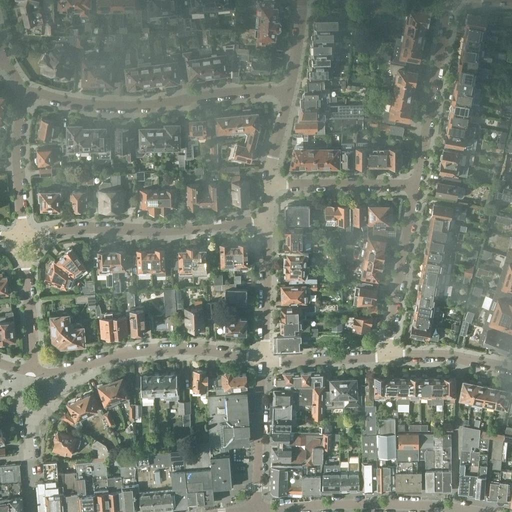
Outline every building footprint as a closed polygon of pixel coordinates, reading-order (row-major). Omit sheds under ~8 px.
[(16,0),(20,1),(25,26),(36,24),(36,23),(43,21),(41,13),(39,11),(38,9),(39,9),(39,8),(40,8),(40,7),(40,6),(40,5),(40,4),(39,3),(39,2),(38,2),(38,0),(16,0)] [(74,11),(74,9),(74,0),(59,0),(59,5),(61,6),(61,8),(68,8),(68,11),(74,11)] [(74,0),(74,9),(81,9),(81,12),(87,12),(87,4),(89,4),(89,0),(74,0)] [(99,0),(98,0),(98,9),(104,9),(104,11),(112,11),(111,0),(99,0)] [(111,0),(112,11),(119,11),(123,11),(123,0),(111,0)] [(123,0),(123,11),(130,11),(130,15),(136,15),(137,19),(142,19),(142,7),(137,7),(137,0),(123,0)] [(144,17),(163,15),(161,0),(147,0),(143,0),(144,18),(144,17)] [(161,0),(163,15),(169,15),(169,17),(170,16),(170,18),(182,17),(181,5),(177,5),(176,0),(161,0)] [(197,9),(204,9),(203,0),(188,0),(189,5),(190,4),(191,13),(197,12),(197,9)] [(217,7),(216,0),(203,0),(204,9),(217,7)] [(258,1),(257,7),(260,7),(259,15),(277,16),(278,7),(277,6),(277,4),(275,2),(264,1),(258,1)] [(398,20),(407,21),(425,24),(428,11),(425,10),(423,10),(423,7),(411,5),(410,5),(402,5),(402,8),(401,12),(400,12),(398,20)] [(492,22),(493,17),(468,13),(467,17),(466,18),(465,22),(466,23),(466,24),(486,27),(487,21),(492,22)] [(257,15),(256,29),(276,30),(278,30),(281,28),(281,22),(279,20),(279,16),(277,16),(259,15),(257,15)] [(339,28),(338,16),(316,16),(317,20),(313,22),(313,26),(315,27),(315,28),(337,28),(339,28)] [(184,18),(184,24),(185,24),(185,30),(190,30),(196,30),(196,29),(197,29),(194,21),(191,21),(191,18),(184,18)] [(405,33),(423,36),(425,24),(407,21),(405,33)] [(485,34),(486,27),(466,24),(466,25),(464,27),(465,30),(464,35),(482,38),(496,41),(497,36),(485,34)] [(99,25),(92,25),(92,34),(98,34),(98,35),(103,34),(102,28),(99,28),(99,25)] [(314,39),(314,40),(335,40),(337,40),(337,28),(315,28),(315,32),(312,34),(312,38),(314,39)] [(256,29),(255,37),(257,37),(257,47),(265,48),(265,43),(273,43),(275,41),(275,39),(276,30),(256,29)] [(397,37),(395,43),(421,48),(423,36),(405,33),(404,38),(397,37)] [(85,36),(78,35),(76,36),(76,45),(76,48),(84,48),(85,36)] [(482,42),(482,38),(464,35),(464,39),(461,42),(462,45),(462,46),(482,49),(483,42),(482,42)] [(335,40),(314,40),(314,43),(310,45),(310,50),(312,51),(312,52),(333,52),(335,52),(335,40)] [(421,48),(395,43),(392,62),(406,64),(407,58),(414,59),(414,60),(416,61),(419,61),(421,48)] [(61,79),(69,79),(69,46),(62,46),(62,44),(55,44),(55,47),(51,56),(46,53),(40,64),(50,69),(50,74),(61,74),(61,79)] [(233,52),(234,47),(234,44),(223,46),(224,51),(212,53),(215,74),(227,73),(227,67),(232,66),(233,52)] [(481,56),(482,49),(462,46),(460,49),(461,52),(460,56),(481,60),(492,62),(492,58),(481,56)] [(203,76),(200,54),(192,55),(192,51),(183,52),(184,62),(188,62),(190,78),(193,77),(193,79),(203,77),(203,76)] [(163,59),(166,81),(168,81),(169,82),(176,81),(176,80),(178,80),(177,70),(181,69),(179,52),(170,53),(171,58),(163,59)] [(233,52),(232,66),(232,68),(240,69),(240,60),(248,60),(250,60),(250,61),(252,61),(251,70),(253,70),(253,71),(258,72),(258,70),(270,71),(270,69),(271,69),(272,68),(272,65),(271,64),(270,64),(270,61),(270,57),(253,56),(253,54),(249,54),(233,52)] [(333,52),(312,52),(312,56),(307,58),(307,62),(310,63),(310,64),(332,64),(333,64),(333,52)] [(142,86),(142,84),(141,84),(138,63),(130,64),(130,58),(130,53),(126,53),(126,59),(125,59),(126,64),(129,86),(131,86),(131,87),(142,86)] [(212,53),(200,54),(203,76),(215,74),(212,53)] [(84,55),(83,83),(99,83),(99,56),(84,55)] [(99,56),(99,83),(113,84),(114,56),(99,56)] [(479,67),(481,60),(460,56),(460,57),(459,58),(458,62),(459,63),(458,67),(488,73),(491,74),(492,69),(479,67)] [(154,83),(155,83),(156,84),(159,83),(161,82),(166,81),(163,59),(151,61),(154,83)] [(141,84),(142,84),(147,84),(148,85),(151,84),(154,83),(151,61),(138,63),(141,84)] [(392,79),(415,84),(417,70),(415,69),(412,69),(404,68),(405,66),(391,63),(390,69),(393,74),(392,79)] [(332,76),(332,64),(310,64),(310,70),(307,71),(307,76),(308,77),(332,76)] [(477,82),(478,75),(479,75),(479,76),(488,77),(488,73),(458,67),(458,72),(456,74),(457,78),(456,78),(477,82)] [(475,88),(477,82),(456,78),(456,79),(454,81),(455,85),(455,89),(479,93),(480,89),(475,88)] [(394,92),(413,95),(415,84),(392,79),(392,80),(386,79),(386,80),(385,84),(395,86),(394,92)] [(307,82),(305,84),(305,89),(324,88),(324,84),(332,84),(332,83),(332,80),(307,80),(307,82)] [(305,91),(303,93),(303,97),(330,97),(329,88),(324,88),(305,89),(305,91)] [(478,98),(479,93),(455,89),(454,93),(452,94),(451,98),(453,99),(453,100),(473,103),(474,97),(478,98)] [(392,104),(411,107),(413,95),(394,92),(392,104)] [(303,99),(301,99),(301,106),(320,105),(327,105),(327,102),(337,101),(337,96),(330,97),(303,97),(303,99)] [(505,109),(511,111),(511,105),(511,99),(502,98),(500,109),(505,109)] [(479,109),(480,105),(473,104),(473,103),(453,100),(452,104),(450,107),(451,110),(451,111),(470,114),(472,108),(479,109)] [(301,106),(300,107),(299,108),(298,112),(299,113),(298,118),(325,118),(330,118),(343,117),(356,117),(357,117),(357,118),(363,118),(363,104),(327,105),(320,105),(301,106)] [(411,107),(392,104),(391,111),(386,111),(384,112),(384,115),(383,120),(395,123),(396,118),(403,119),(403,120),(406,121),(408,121),(411,107)] [(243,113),(237,114),(238,130),(239,135),(248,134),(248,130),(250,129),(260,128),(259,127),(263,126),(262,120),(259,121),(259,120),(258,112),(251,112),(251,108),(243,109),(243,113)] [(469,122),(470,114),(451,111),(450,111),(448,114),(449,117),(449,121),(477,127),(484,128),(485,126),(479,125),(479,123),(469,122)] [(237,114),(216,116),(217,132),(238,130),(237,114)] [(54,126),(55,120),(42,118),(39,136),(51,138),(52,138),(58,139),(60,127),(54,126)] [(185,134),(185,154),(185,159),(194,158),(193,145),(198,144),(198,137),(206,136),(207,141),(212,140),(211,125),(206,126),(205,119),(190,120),(192,133),(185,134)] [(502,120),(500,127),(507,128),(509,122),(502,120)] [(298,121),(296,121),(296,130),(298,130),(298,133),(304,133),(325,133),(325,121),(298,121)] [(476,131),(477,127),(449,121),(448,126),(446,128),(447,132),(467,136),(468,130),(476,131)] [(166,127),(167,150),(179,149),(179,124),(166,124),(166,127)] [(68,137),(62,137),(62,142),(63,154),(69,154),(69,151),(81,151),(81,128),(81,125),(68,126),(68,131),(68,137)] [(404,128),(390,125),(390,130),(390,133),(402,135),(404,128)] [(154,128),(154,150),(167,150),(166,127),(154,128)] [(93,128),(81,128),(81,151),(93,151),(93,128)] [(105,128),(93,128),(93,151),(100,151),(100,158),(111,158),(111,144),(111,140),(111,137),(105,137),(105,133),(105,128)] [(127,160),(135,160),(135,138),(129,138),(129,128),(116,128),(117,150),(127,150),(127,160)] [(154,150),(154,128),(141,128),(141,141),(136,141),(136,156),(142,156),(146,152),(146,150),(154,150)] [(237,143),(234,156),(251,161),(260,128),(250,129),(246,145),(237,143)] [(499,142),(503,143),(505,143),(508,132),(502,131),(499,142)] [(471,153),(474,137),(467,136),(447,132),(447,133),(445,134),(444,138),(446,139),(445,143),(449,144),(448,149),(464,152),(471,153)] [(38,156),(36,157),(37,162),(39,164),(53,163),(52,155),(60,154),(63,154),(62,142),(58,143),(58,147),(38,148),(38,156)] [(354,142),(341,142),(341,165),(354,165),(354,149),(354,142)] [(368,142),(356,142),(356,165),(368,165),(368,147),(368,142)] [(303,166),(303,146),(303,143),(296,143),(291,165),(291,166),(292,166),(303,166)] [(371,147),(368,147),(368,165),(379,165),(379,145),(371,145),(371,147)] [(386,145),(379,145),(379,165),(390,165),(390,147),(386,147),(386,145)] [(401,145),(390,145),(390,147),(390,165),(401,165),(401,160),(402,160),(402,152),(401,152),(401,145)] [(315,166),(315,148),(307,148),(307,146),(303,146),(303,166),(315,166)] [(327,146),(322,146),(322,148),(315,148),(315,166),(327,166),(327,148),(327,146)] [(327,148),(327,166),(339,166),(339,146),(334,146),(334,148),(327,148)] [(469,165),(471,153),(464,152),(448,149),(444,148),(443,153),(441,154),(441,158),(442,159),(442,160),(469,165)] [(467,176),(469,165),(442,160),(442,161),(440,161),(439,165),(441,166),(440,171),(467,176)] [(239,166),(226,167),(226,174),(240,174),(239,166)] [(119,173),(111,173),(111,181),(112,211),(116,211),(116,210),(124,210),(124,197),(126,195),(126,191),(124,190),(124,189),(119,189),(119,185),(121,185),(121,178),(119,178),(119,173)] [(249,202),(248,181),(240,181),(240,175),(232,175),(232,182),(233,202),(249,202)] [(460,179),(444,176),(443,182),(438,181),(436,194),(456,197),(457,196),(461,197),(463,196),(465,194),(466,189),(465,187),(463,186),(459,185),(460,179)] [(99,190),(97,192),(97,195),(99,197),(99,210),(107,210),(107,211),(112,211),(111,181),(104,181),(101,184),(101,189),(99,189),(99,190)] [(205,192),(205,207),(222,206),(222,204),(223,203),(223,198),(222,197),(221,183),(209,184),(210,192),(205,192)] [(188,208),(205,207),(205,192),(200,193),(200,184),(188,185),(188,208)] [(81,209),(84,209),(84,208),(88,208),(87,189),(81,189),(81,191),(73,191),(73,193),(71,193),(71,198),(73,198),(73,209),(76,209),(77,210),(79,210),(81,209)] [(159,212),(159,190),(152,190),(152,189),(141,190),(141,197),(142,197),(142,209),(150,209),(150,212),(159,212)] [(166,190),(159,190),(159,212),(169,212),(169,209),(177,208),(176,196),(178,196),(178,189),(166,189),(166,190)] [(63,199),(63,197),(63,190),(39,191),(38,193),(38,198),(40,200),(41,200),(41,209),(51,209),(51,211),(52,211),(53,212),(57,212),(58,211),(60,210),(60,200),(63,199)] [(511,194),(503,192),(501,199),(511,201),(511,194)] [(432,208),(431,212),(432,213),(432,214),(452,218),(459,219),(463,219),(465,220),(467,205),(461,204),(461,203),(451,201),(450,206),(434,203),(433,207),(432,208)] [(369,205),(368,205),(368,223),(374,223),(374,227),(373,227),(373,231),(373,235),(373,237),(380,238),(380,236),(376,235),(376,231),(379,231),(378,227),(379,227),(379,205),(374,205),(373,203),(370,203),(369,205)] [(379,231),(376,231),(376,235),(380,236),(387,237),(387,230),(385,230),(385,223),(391,223),(391,211),(392,211),(392,205),(390,205),(389,203),(385,203),(384,205),(379,205),(379,227),(378,227),(379,231)] [(355,205),(353,205),(353,221),(353,223),(361,223),(361,225),(363,232),(360,234),(360,238),(368,237),(368,223),(365,223),(365,205),(360,205),(359,204),(356,204),(355,205)] [(288,207),(286,207),(286,215),(286,223),(309,223),(315,223),(315,217),(309,217),(309,205),(288,205),(288,207)] [(340,206),(337,206),(338,221),(338,226),(346,226),(346,237),(354,237),(353,223),(353,221),(350,221),(350,205),(340,205),(340,206)] [(337,206),(328,206),(328,217),(329,217),(329,222),(338,221),(337,206)] [(432,214),(430,217),(431,220),(430,225),(448,228),(449,225),(451,225),(452,218),(432,214)] [(497,215),(496,221),(499,222),(510,224),(511,218),(497,215)] [(286,226),(283,228),(283,231),(286,233),(286,234),(287,234),(287,237),(314,237),(318,237),(317,232),(305,232),(305,225),(286,225),(286,226)] [(429,229),(427,232),(428,235),(428,236),(448,239),(453,240),(456,239),(457,233),(455,229),(448,228),(430,225),(429,229)] [(364,242),(363,246),(385,250),(385,246),(387,245),(387,241),(386,240),(387,239),(380,238),(373,237),(369,236),(368,243),(364,242)] [(428,236),(426,239),(427,242),(426,247),(446,250),(447,247),(448,239),(428,236)] [(286,243),(283,244),(283,247),(286,249),(286,250),(311,250),(311,242),(314,242),(314,237),(287,237),(287,242),(286,242),(286,243)] [(235,265),(234,243),(228,244),(227,242),(223,242),(222,244),(220,244),(221,270),(230,270),(230,265),(235,265)] [(240,243),(234,243),(235,265),(240,264),(240,269),(248,269),(248,264),(251,263),(251,254),(248,254),(248,243),(247,243),(245,242),(241,242),(240,243)] [(354,250),(353,255),(383,260),(384,256),(385,255),(385,252),(385,251),(385,250),(363,246),(361,246),(360,251),(354,250)] [(59,258),(57,261),(76,278),(76,276),(78,278),(88,271),(85,266),(86,266),(81,259),(72,247),(65,252),(66,253),(59,258)] [(157,249),(151,249),(152,272),(157,272),(157,275),(166,274),(165,248),(164,248),(162,247),(158,247),(157,249)] [(179,258),(174,258),(174,269),(179,268),(180,275),(188,275),(188,273),(193,273),(192,248),(192,247),(187,247),(187,249),(178,249),(179,258)] [(424,248),(424,252),(425,253),(424,257),(449,262),(451,251),(446,250),(426,247),(424,248)] [(98,254),(92,254),(92,257),(92,262),(92,267),(98,267),(99,274),(109,273),(109,285),(113,284),(112,250),(106,250),(104,248),(101,249),(99,250),(98,250),(98,254)] [(118,250),(112,250),(113,284),(113,292),(121,292),(122,288),(121,285),(121,282),(119,276),(119,270),(126,270),(125,249),(124,249),(123,248),(119,248),(118,250)] [(137,255),(133,256),(133,264),(134,264),(138,264),(138,273),(147,273),(152,272),(151,249),(145,249),(144,248),(140,248),(139,249),(137,249),(137,255)] [(197,248),(192,248),(193,273),(198,272),(198,275),(207,274),(206,248),(198,249),(197,248)] [(284,257),(284,264),(310,265),(310,258),(308,258),(308,253),(301,252),(301,253),(287,252),(287,256),(287,257),(284,257)] [(353,255),(353,259),(358,260),(357,265),(357,266),(381,270),(381,269),(382,269),(383,265),(382,264),(383,260),(353,255)] [(503,268),(501,274),(511,277),(511,257),(506,256),(505,261),(503,268)] [(83,258),(81,259),(86,266),(92,262),(92,257),(85,258),(85,257),(83,258)] [(423,262),(421,264),(422,267),(422,268),(442,272),(447,273),(449,262),(424,257),(423,262)] [(76,278),(57,261),(55,259),(52,263),(50,267),(49,270),(48,270),(45,279),(67,287),(68,286),(72,288),(75,281),(76,278)] [(284,264),(283,272),(286,272),(286,273),(287,273),(286,277),(289,277),(290,278),(289,278),(290,281),(289,281),(289,285),(299,284),(310,284),(317,283),(317,277),(308,277),(308,272),(309,272),(310,265),(284,264)] [(347,264),(346,269),(356,271),(357,270),(363,272),(361,278),(379,281),(379,280),(380,279),(381,276),(380,274),(381,270),(357,266),(357,265),(347,264)] [(474,266),(466,264),(463,276),(464,277),(470,278),(472,278),(474,266)] [(422,269),(420,271),(421,275),(420,279),(438,282),(445,284),(447,273),(442,272),(422,268),(422,269)] [(0,293),(8,293),(8,292),(10,292),(11,289),(10,286),(8,286),(7,276),(2,277),(2,273),(0,273),(0,293)] [(214,285),(222,284),(223,284),(222,274),(214,274),(214,285)] [(497,286),(495,292),(510,297),(511,291),(511,277),(501,274),(499,280),(497,286)] [(418,284),(417,288),(418,289),(418,290),(442,295),(443,295),(443,294),(445,284),(438,282),(420,279),(420,283),(418,284)] [(86,285),(95,293),(94,280),(85,280),(86,285)] [(355,295),(353,304),(354,304),(357,304),(375,303),(375,301),(376,298),(378,289),(372,288),(373,283),(369,282),(365,282),(357,282),(356,285),(354,294),(355,295)] [(223,284),(222,284),(222,290),(229,290),(229,303),(247,304),(247,289),(236,289),(236,283),(235,283),(223,284)] [(282,295),(281,296),(281,300),(283,301),(283,302),(309,301),(309,292),(310,292),(310,289),(317,288),(317,287),(319,287),(319,283),(317,283),(310,284),(310,286),(285,286),(283,286),(282,286),(282,288),(282,292),(282,295)] [(82,295),(87,294),(95,293),(86,285),(81,286),(82,295)] [(157,289),(145,290),(146,302),(154,301),(157,289)] [(175,289),(165,290),(166,306),(176,306),(175,289)] [(418,294),(416,297),(416,300),(416,301),(437,304),(438,298),(442,299),(447,300),(448,296),(443,295),(442,295),(418,290),(418,294)] [(129,309),(129,315),(131,314),(132,332),(137,331),(139,334),(143,333),(146,331),(144,306),(135,306),(135,301),(133,301),(133,291),(128,291),(127,291),(128,309),(129,309)] [(493,297),(489,309),(511,317),(511,303),(508,302),(510,297),(495,292),(493,297)] [(87,294),(88,301),(88,306),(96,305),(95,293),(87,294)] [(76,302),(88,301),(87,294),(82,295),(76,295),(76,302)] [(203,307),(202,307),(202,300),(195,301),(195,308),(185,308),(186,329),(204,328),(203,307)] [(416,301),(414,304),(415,307),(414,312),(442,317),(443,311),(439,310),(440,305),(437,304),(416,301)] [(114,337),(113,312),(105,312),(101,313),(101,310),(100,307),(99,304),(96,304),(97,310),(98,324),(100,324),(101,336),(106,335),(106,337),(109,339),(113,339),(114,337)] [(300,306),(282,307),(282,319),(302,318),(306,318),(305,312),(315,311),(315,305),(300,306)] [(377,305),(368,306),(368,314),(378,314),(377,305)] [(129,309),(128,309),(126,309),(127,316),(121,316),(121,311),(113,312),(114,337),(115,336),(117,338),(121,338),(123,336),(123,334),(128,334),(127,323),(130,323),(129,316),(129,315),(129,309)] [(485,321),(483,327),(497,333),(500,327),(511,331),(511,317),(489,309),(485,321)] [(14,320),(13,312),(13,311),(10,311),(11,312),(6,313),(6,315),(0,316),(0,342),(2,344),(7,344),(9,341),(9,340),(16,340),(14,320)] [(412,316),(411,321),(413,322),(412,322),(433,326),(436,327),(437,322),(441,322),(442,317),(414,312),(414,315),(412,316)] [(57,343),(70,327),(70,322),(72,322),(73,320),(73,317),(71,315),(69,316),(69,314),(51,316),(53,339),(57,343)] [(354,316),(352,330),(370,330),(371,323),(373,322),(374,318),(373,317),(373,315),(354,316)] [(246,334),(247,318),(240,318),(240,316),(226,316),(226,317),(221,317),(221,324),(226,324),(226,333),(246,334)] [(281,321),(279,322),(279,324),(281,325),(281,331),(302,330),(308,330),(308,325),(302,326),(302,318),(282,319),(280,319),(281,321)] [(463,320),(460,334),(465,335),(469,322),(463,320)] [(411,323),(410,328),(411,329),(410,333),(415,334),(415,335),(423,337),(424,336),(430,337),(430,339),(438,340),(439,334),(431,332),(433,326),(412,322),(412,323),(411,323)] [(75,327),(70,327),(57,343),(61,346),(85,344),(84,326),(82,326),(82,324),(80,323),(76,323),(75,325),(75,327)] [(167,326),(156,327),(157,335),(167,335),(167,326)] [(483,329),(478,342),(489,346),(488,347),(490,347),(489,349),(497,352),(498,349),(505,352),(506,350),(507,351),(509,346),(508,345),(510,339),(483,329)] [(277,342),(275,343),(275,347),(277,348),(277,350),(292,349),(294,349),(303,348),(302,340),(301,340),(301,335),(277,336),(277,342)] [(193,369),(193,393),(201,393),(201,395),(206,395),(206,380),(207,380),(208,372),(206,372),(206,370),(193,369)] [(218,378),(215,378),(216,388),(246,386),(247,386),(246,373),(237,374),(237,371),(233,372),(231,370),(226,371),(224,372),(218,373),(218,378)] [(277,385),(277,390),(312,391),(312,405),(325,405),(325,386),(324,386),(325,371),(283,373),(283,376),(276,376),(276,385),(277,385)] [(165,373),(153,374),(154,393),(161,393),(161,395),(166,395),(165,373)] [(177,373),(165,373),(166,395),(166,400),(166,402),(166,407),(169,407),(169,400),(178,400),(178,392),(177,373)] [(153,374),(141,374),(142,393),(142,401),(154,401),(154,393),(153,374)] [(373,377),(366,376),(366,377),(366,385),(365,397),(365,401),(366,409),(375,409),(376,409),(376,405),(373,405),(373,401),(373,396),(375,396),(375,397),(386,397),(386,376),(385,375),(381,375),(380,376),(375,376),(375,377),(373,377)] [(387,376),(386,376),(386,397),(398,397),(398,377),(393,376),(392,375),(388,375),(387,376)] [(403,377),(398,377),(398,397),(398,404),(409,404),(409,397),(409,377),(408,375),(403,375),(403,377)] [(410,377),(409,377),(409,397),(419,397),(420,377),(416,377),(415,375),(411,375),(410,377)] [(421,377),(420,377),(419,397),(427,397),(427,398),(427,404),(431,404),(431,377),(428,377),(427,375),(422,375),(421,377)] [(437,377),(431,377),(431,404),(443,404),(443,397),(443,377),(442,375),(438,375),(437,377)] [(444,377),(443,377),(443,397),(450,397),(450,402),(455,402),(455,397),(455,377),(450,377),(449,375),(445,375),(444,377)] [(118,377),(109,379),(110,382),(117,403),(124,401),(127,409),(129,408),(130,419),(130,422),(136,422),(136,421),(136,416),(135,404),(130,404),(130,399),(130,398),(129,398),(126,388),(128,388),(124,377),(119,379),(118,377)] [(356,378),(343,379),(344,398),(344,405),(362,405),(362,402),(362,385),(362,384),(356,384),(356,378)] [(343,379),(331,379),(331,399),(339,399),(340,406),(344,405),(344,398),(343,379)] [(463,381),(459,400),(471,403),(475,383),(474,383),(473,381),(470,380),(469,382),(463,381)] [(102,383),(98,385),(102,396),(103,396),(105,401),(106,405),(106,407),(117,403),(110,382),(102,384),(102,383)] [(475,383),(471,403),(483,405),(487,385),(482,384),(481,383),(478,382),(476,383),(475,383)] [(487,385),(483,405),(494,407),(499,388),(497,388),(497,386),(493,385),(492,386),(487,385)] [(217,395),(209,396),(210,437),(209,439),(209,440),(210,446),(232,445),(244,444),(250,443),(249,433),(251,433),(250,423),(249,423),(247,393),(246,386),(216,388),(217,395)] [(499,388),(494,407),(506,410),(510,390),(505,389),(504,387),(501,387),(500,388),(499,388)] [(312,391),(277,390),(274,390),(274,403),(292,403),(292,404),(312,405),(312,391)] [(80,420),(79,417),(97,409),(97,408),(101,407),(94,392),(90,394),(90,393),(69,403),(69,404),(68,404),(71,411),(73,411),(74,415),(72,416),(65,412),(61,418),(80,429),(82,426),(82,425),(83,425),(80,420)] [(179,401),(178,401),(178,413),(179,413),(180,413),(183,413),(183,418),(190,418),(190,413),(185,413),(184,401),(179,401)] [(273,405),(273,417),(291,418),(296,418),(296,411),(292,410),(292,406),(273,405)] [(325,405),(312,405),(311,419),(324,419),(325,405)] [(366,430),(362,430),(362,434),(375,434),(375,422),(375,421),(375,418),(376,418),(376,409),(375,409),(366,409),(366,430)] [(103,413),(110,427),(115,424),(108,411),(103,413)] [(273,417),(273,429),(291,430),(291,425),(296,426),(296,418),(291,418),(273,417)] [(395,418),(380,419),(380,435),(394,434),(395,434),(395,421),(395,418)] [(479,460),(479,459),(479,451),(475,451),(475,446),(478,446),(479,436),(481,436),(481,430),(480,430),(480,429),(478,428),(479,423),(475,421),(473,428),(469,473),(468,494),(475,495),(478,460),(479,460)] [(469,473),(473,428),(462,425),(462,448),(461,448),(460,463),(459,463),(459,471),(460,471),(458,493),(467,494),(468,494),(469,473)] [(481,436),(489,438),(493,438),(494,433),(481,430),(481,436)] [(302,466),(322,466),(324,433),(273,431),(271,465),(302,466)] [(75,453),(72,452),(73,445),(78,447),(80,438),(75,437),(76,435),(67,433),(66,435),(57,432),(54,435),(53,438),(54,441),(55,442),(53,452),(71,456),(71,455),(74,456),(75,453)] [(324,433),(323,449),(332,449),(332,433),(324,433)] [(451,433),(443,434),(442,489),(443,489),(452,489),(452,471),(451,434),(451,433)] [(500,474),(502,457),(503,442),(503,441),(504,435),(494,433),(493,438),(491,458),(490,458),(488,478),(489,478),(487,498),(491,498),(492,500),(497,500),(500,474)] [(375,434),(362,434),(362,456),(367,455),(367,462),(362,462),(363,478),(363,490),(374,490),(374,488),(377,488),(376,466),(375,435),(375,434)] [(380,435),(377,435),(378,457),(395,456),(395,435),(395,434),(394,434),(380,435)] [(395,435),(395,456),(396,456),(396,471),(396,489),(396,490),(422,489),(421,471),(417,471),(417,468),(419,467),(419,459),(424,459),(424,434),(395,435)] [(434,434),(424,434),(424,459),(426,459),(426,461),(426,489),(434,489),(434,434)] [(435,434),(434,434),(434,489),(442,489),(443,434),(435,434)] [(481,442),(479,459),(479,460),(478,460),(475,495),(475,496),(484,496),(485,475),(486,475),(488,460),(487,460),(489,438),(481,436),(481,442)] [(95,439),(92,446),(93,447),(98,448),(98,457),(105,457),(103,443),(95,439)] [(193,449),(183,450),(187,503),(192,502),(192,500),(197,500),(204,499),(204,503),(214,502),(213,488),(210,446),(209,440),(209,441),(208,441),(207,442),(193,443),(193,449)] [(232,445),(210,446),(213,488),(232,486),(230,459),(229,454),(229,448),(232,448),(232,445)] [(170,451),(169,451),(170,462),(171,462),(171,465),(170,465),(173,504),(187,503),(183,450),(170,451)] [(169,451),(158,452),(163,506),(173,504),(170,465),(164,465),(164,463),(170,462),(169,451)] [(152,453),(148,454),(152,507),(163,506),(158,452),(152,453)] [(148,454),(136,456),(137,465),(139,482),(138,483),(140,509),(141,509),(152,507),(148,454)] [(121,456),(114,457),(114,465),(120,465),(121,476),(120,476),(123,506),(125,506),(125,510),(140,509),(138,483),(137,483),(136,479),(135,479),(135,477),(135,475),(136,469),(137,465),(136,456),(121,457),(121,456)] [(348,461),(348,466),(349,490),(359,490),(363,490),(363,478),(359,478),(359,472),(359,456),(358,456),(349,456),(348,456),(348,461)] [(93,461),(92,461),(96,511),(102,511),(109,511),(106,477),(107,477),(106,457),(105,457),(98,457),(93,458),(93,461)] [(57,461),(43,462),(44,474),(58,473),(58,467),(57,461)] [(96,511),(92,461),(76,463),(77,471),(80,511),(96,511)] [(340,461),(340,464),(340,473),(340,490),(349,490),(348,466),(348,461),(340,461)] [(23,511),(19,464),(7,465),(10,511),(23,511)] [(324,472),(323,490),(340,490),(340,473),(340,464),(323,465),(324,472)] [(10,511),(7,465),(0,465),(0,511),(10,511)] [(320,475),(322,466),(302,466),(271,465),(270,490),(273,493),(287,493),(302,493),(302,491),(321,490),(320,475)] [(389,466),(376,466),(377,488),(377,490),(386,489),(390,489),(389,466)] [(63,484),(62,485),(64,511),(80,511),(77,471),(64,472),(63,484)] [(507,475),(500,474),(497,500),(498,500),(499,502),(502,502),(505,500),(509,501),(511,480),(511,471),(507,471),(507,475)] [(56,483),(54,483),(56,511),(64,511),(62,485),(63,484),(64,472),(58,473),(59,479),(56,480),(56,483)] [(58,473),(44,474),(45,480),(47,511),(56,511),(54,483),(56,483),(56,480),(59,479),(58,473)] [(107,477),(106,477),(109,511),(120,510),(120,507),(123,506),(120,476),(108,477),(107,477)] [(47,511),(45,480),(38,481),(40,511),(47,511)]
